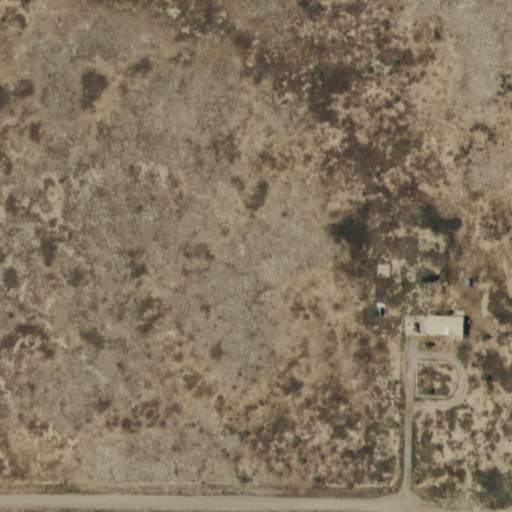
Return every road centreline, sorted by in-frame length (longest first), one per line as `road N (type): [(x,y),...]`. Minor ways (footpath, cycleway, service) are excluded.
road 1 (residential): [(493,0),(447,134),(449,256),(372,511)]
road 2 (residential): [(0,499),(377,506)]
